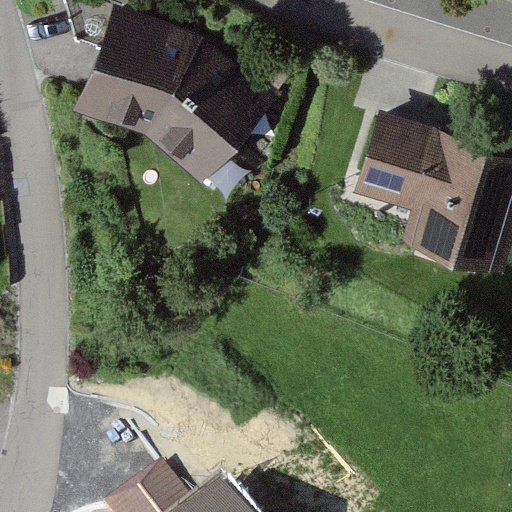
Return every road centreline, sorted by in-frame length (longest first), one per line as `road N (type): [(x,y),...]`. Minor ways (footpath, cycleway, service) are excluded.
road 1 (residential): [(20,511),(42,397),(52,182),(9,0)]
road 2 (residential): [(326,0),(511,76)]
